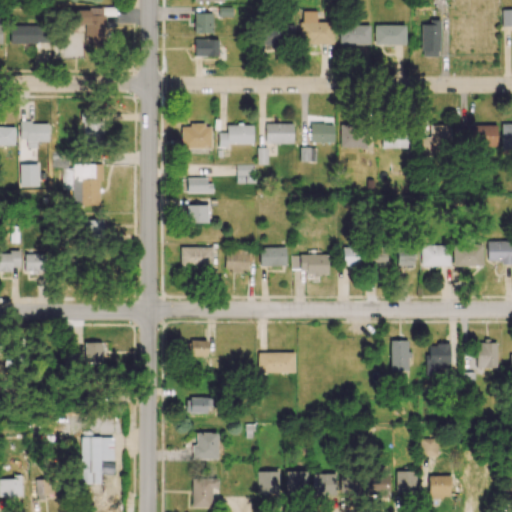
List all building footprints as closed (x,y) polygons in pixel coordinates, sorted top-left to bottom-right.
[(103,44),(103,16),(113,16),(113,8),(69,8),(69,32),(84,32),(84,44),(103,44)] [(511,9),(500,10),(501,26),(511,25),(511,9)] [(332,44),(331,22),(315,22),(315,11),(299,12),(299,45),(332,44)] [(211,33),(211,13),(193,13),(193,33),(211,33)] [(439,20),(428,20),(428,25),(421,25),(420,56),(438,57),(439,20)] [(46,44),(47,26),(8,25),(8,43),(46,44)] [(293,25),(261,26),(261,45),(293,44),(293,25)] [(369,26),(338,25),(338,44),(368,45),(369,26)] [(404,45),(404,25),(373,25),(373,45),(404,45)] [(194,39),(194,56),(217,56),(217,39),(194,39)] [(47,123),(18,122),(18,139),(26,140),(26,147),(35,147),(35,141),(47,141),(47,123)] [(102,142),(102,123),(83,123),(83,142),(102,142)] [(292,124),(264,123),(264,143),(291,144),(292,124)] [(511,123),(501,124),(501,147),(511,147),(511,123)] [(332,125),(309,124),(309,142),(332,142),(332,125)] [(180,125),(180,149),(209,148),(209,125),(180,125)] [(225,143),(251,144),(251,126),(225,125),(225,133),(217,133),(216,147),(225,147),(225,143)] [(339,148),(365,148),(364,125),(338,125),(339,148)] [(448,155),(449,125),(428,125),(427,154),(448,155)] [(495,148),(495,125),(471,125),(470,147),(495,148)] [(14,146),(14,127),(0,127),(0,145),(14,146)] [(405,148),(405,134),(381,134),(381,147),(405,148)] [(314,162),(314,148),(298,147),(298,161),(314,162)] [(37,186),(37,164),(18,165),(18,187),(37,186)] [(100,164),(71,164),(71,168),(61,168),(61,189),(71,190),(71,198),(75,198),(75,205),(99,205),(100,164)] [(253,164),(234,165),(235,183),(253,183),(253,164)] [(209,193),(209,178),(181,178),(181,192),(209,193)] [(207,205),(185,205),(185,223),(206,223),(207,205)] [(102,220),(83,220),(84,239),(103,239),(102,220)] [(511,262),(511,241),(486,241),(485,262),(511,262)] [(419,266),(448,266),(448,245),(419,245),(419,266)] [(452,266),(481,265),(481,245),(451,245),(452,266)] [(341,266),(359,266),(358,246),(341,246),(341,266)] [(211,247),(179,247),(179,267),(211,267),(211,247)] [(257,248),(258,266),(284,265),(284,247),(257,248)] [(248,250),(224,249),(223,270),(247,271),(248,250)] [(411,249),(395,250),(395,266),(412,265),(411,249)] [(0,252),(0,266),(0,271),(10,271),(10,267),(19,267),(19,252),(0,252)] [(23,272),(44,272),(44,254),(23,254),(23,272)] [(326,255),(289,255),(289,273),(326,273),(326,255)] [(206,356),(206,341),(185,340),(184,356),(206,356)] [(388,371),(407,371),(408,351),(406,351),(406,340),(389,340),(388,371)] [(495,368),(495,341),(474,341),(475,368),(495,368)] [(102,342),(84,343),(84,361),(102,361),(102,342)] [(448,344),(428,344),(428,354),(424,355),(424,376),(436,376),(436,365),(449,365),(448,344)] [(293,352),(256,352),(256,373),(293,372),(293,352)] [(208,413),(208,398),(184,398),(184,413),(208,413)] [(191,460),(216,459),(216,433),(194,433),(194,445),(190,445),(191,460)] [(112,438),(79,437),(78,483),(98,484),(99,460),(112,461),(112,438)] [(436,439),(418,439),(419,457),(436,456),(436,439)] [(388,497),(389,470),(381,470),(380,474),(368,474),(368,497),(388,497)] [(256,494),(277,493),(276,471),(255,472),(256,494)] [(394,493),(415,494),(416,471),(395,471),(394,493)] [(305,472),(285,472),(284,493),(305,494),(305,472)] [(359,473),(339,473),(338,494),(359,495),(359,473)] [(334,474),(312,474),(312,495),(334,494),(334,474)] [(511,497),(511,474),(503,474),(502,497),(511,497)] [(20,497),(19,475),(12,475),(12,479),(0,479),(0,494),(0,497),(20,497)] [(448,498),(449,476),(427,476),(427,498),(448,498)] [(190,507),(210,508),(211,488),(216,488),(217,479),(191,478),(190,507)] [(57,495),(56,479),(34,479),(35,500),(43,500),(43,495),(57,495)]
